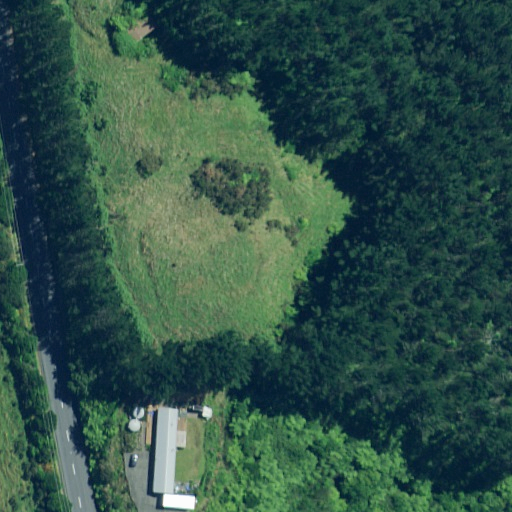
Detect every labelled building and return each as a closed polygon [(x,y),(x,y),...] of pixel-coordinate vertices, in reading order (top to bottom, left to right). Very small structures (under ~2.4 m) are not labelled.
[(154,27),(142,9),(106,32),(118,51),(154,27)] [(144,408),(131,404),(123,429),(136,433),(144,408)] [(211,408),(200,405),(198,417),(209,420),(211,408)] [(184,433),(172,431),(174,411),(155,409),(147,493),(166,494),(171,446),(182,447),(184,433)] [(187,494),(186,500),(172,499),(172,507),(186,508),(186,501),(193,501),(193,494),(187,494)]
